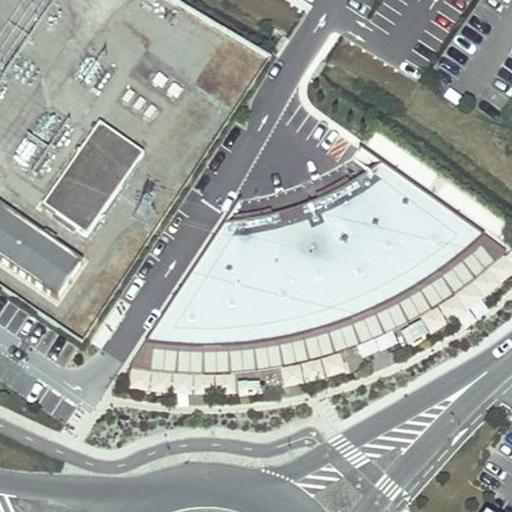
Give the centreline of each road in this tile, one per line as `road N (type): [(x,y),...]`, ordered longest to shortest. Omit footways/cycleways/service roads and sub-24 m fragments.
road 1 (unclassified): [(490,369),(422,397),(283,475),(235,486)]
road 2 (unclassified): [(366,511),(490,369)]
road 3 (tertiary): [(156,492),(0,482)]
